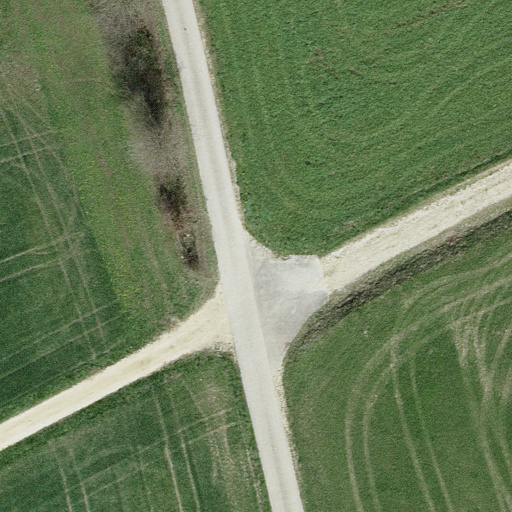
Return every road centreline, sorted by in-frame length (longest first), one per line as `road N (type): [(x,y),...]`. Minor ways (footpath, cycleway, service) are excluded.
road 1 (track): [(511,179),(0,437)]
road 2 (track): [(175,0),(286,511)]
